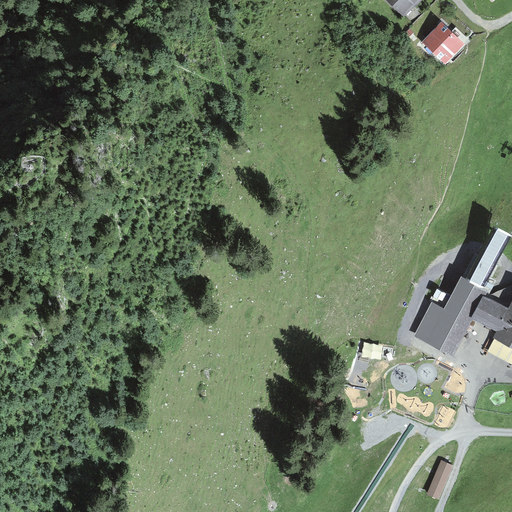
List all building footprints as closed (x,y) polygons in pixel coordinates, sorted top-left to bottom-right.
[(421,0),(388,0),(406,17),(421,0)] [(444,21),(424,42),(447,63),(466,42),(444,21)] [(433,300),(415,335),(453,354),(473,315),(485,292),(488,286),(463,273),(446,306),(433,300)] [(511,302),(511,305),(485,292),(473,315),(495,326),(499,328),(495,335),(511,342),(511,302)] [(450,465),(437,460),(422,495),(435,500),(450,465)]
